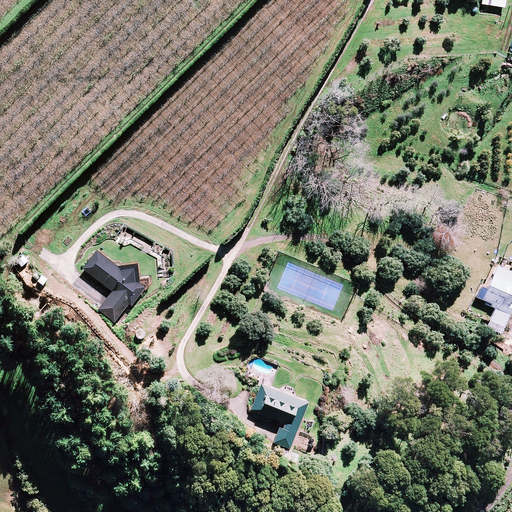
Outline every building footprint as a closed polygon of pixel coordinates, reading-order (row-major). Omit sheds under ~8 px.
[(504,0),(483,0),(481,11),(502,15),(504,0)] [(118,267),(97,251),(82,269),(112,292),(98,310),(114,322),(128,304),(131,306),(145,288),(140,284),(137,264),(118,267)] [(511,271),(511,262),(503,258),(500,265),(496,264),(485,287),(481,285),(476,297),(496,306),(487,328),(501,334),(511,308),(511,304),(509,303),(511,296),(511,277),(510,276),(511,271)] [(307,403),(260,384),(249,410),(281,423),(273,443),(289,449),(307,403)] [(299,453),(289,450),(286,459),(295,463),(299,453)]
